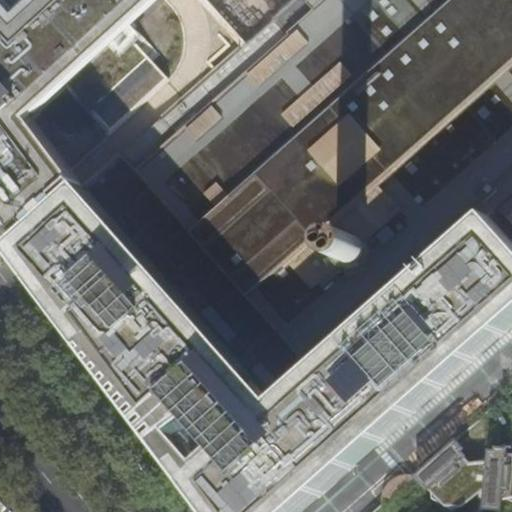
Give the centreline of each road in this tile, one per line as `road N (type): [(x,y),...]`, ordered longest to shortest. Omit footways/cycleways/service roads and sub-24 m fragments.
road 1 (tertiary): [(148,511),(0,317)]
road 2 (secondary): [(103,511),(0,371)]
